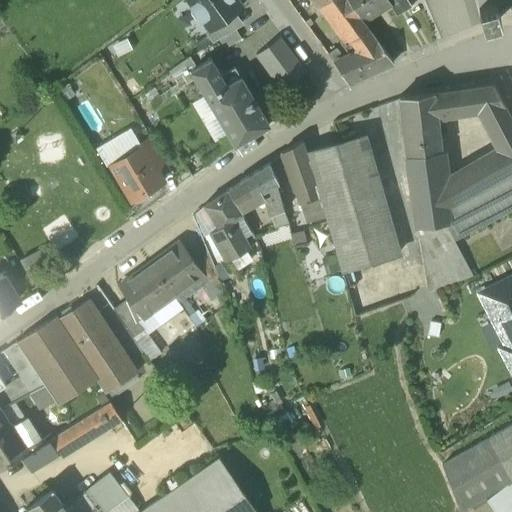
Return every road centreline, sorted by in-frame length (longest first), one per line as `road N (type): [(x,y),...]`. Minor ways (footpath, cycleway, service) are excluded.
road 1 (residential): [(0,336),(340,98)]
road 2 (residential): [(340,98),(491,41)]
road 3 (residential): [(340,98),(270,0)]
